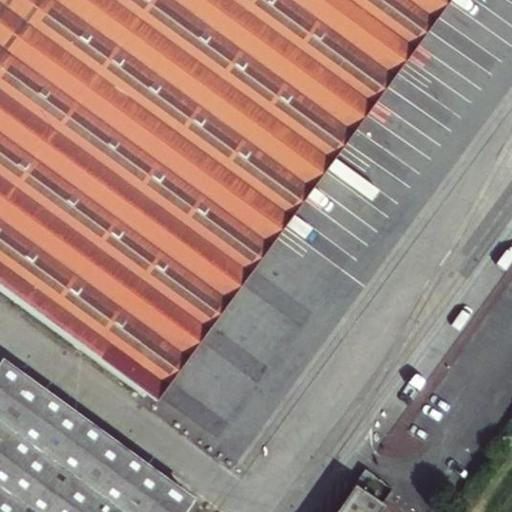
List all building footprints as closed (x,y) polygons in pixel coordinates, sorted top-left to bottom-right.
[(0,0),(0,290),(142,394),(427,0),(0,0)] [(0,511),(177,511),(188,498),(2,363),(0,365),(0,511)] [(365,472),(353,487),(364,495),(375,479),(365,472)] [(375,479),(364,495),(377,505),(389,489),(375,479)] [(336,511),(380,511),(383,509),(377,505),(364,495),(353,487),(336,511)]
